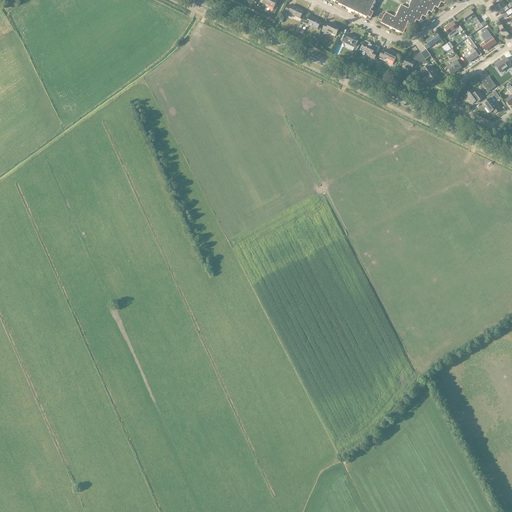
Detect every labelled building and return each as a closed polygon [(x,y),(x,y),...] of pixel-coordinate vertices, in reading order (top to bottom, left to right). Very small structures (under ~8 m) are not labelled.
[(262,4),(262,3),(273,9),(277,1),(275,0),(260,0),(259,2),(262,4)] [(369,19),(369,18),(370,19),(373,13),(371,11),(375,1),(372,0),(411,0),(409,6),(408,9),(401,5),(395,17),(386,13),(385,15),(384,14),(384,15),(380,14),(378,19),(381,20),(380,23),(403,34),(407,26),(406,25),(407,23),(413,26),(416,20),(419,22),(422,16),(425,17),(428,11),(431,13),(434,7),(438,8),(441,2),(444,4),(445,0),(332,0),(335,1),(336,1),(339,2),(338,4),(369,19)] [(292,5),(291,7),(288,5),(284,13),(288,15),(289,14),(299,19),(303,11),(299,9),(292,5)] [(482,27),(475,17),(470,10),(467,12),(468,13),(462,17),(466,23),(472,19),(477,26),(474,29),(476,31),(482,27)] [(302,23),(308,26),(317,30),(321,21),(317,20),(317,19),(309,15),(307,19),(305,18),(302,23)] [(444,28),(448,35),(456,30),(458,33),(463,30),(459,26),(456,28),(452,22),(444,28)] [(321,31),(326,33),(326,32),(335,36),(339,28),(329,23),(328,25),(325,23),(321,31)] [(483,34),(480,36),(485,42),(481,45),(485,51),(493,45),(489,40),(492,38),(485,28),(481,31),(483,34)] [(423,46),(426,49),(426,50),(441,40),(436,33),(425,41),(427,44),(423,46)] [(341,41),(354,48),(353,50),(356,51),(359,45),(356,44),(357,41),(354,39),(355,37),(348,34),(347,37),(344,36),(341,41)] [(472,50),(464,56),(469,63),(478,56),(475,52),(478,50),(468,37),(466,39),(471,45),(469,46),(472,50)] [(361,49),(367,52),(366,56),(374,59),(377,53),(373,51),(376,47),(365,42),(361,49)] [(379,57),(384,59),(385,58),(394,62),(397,55),(391,52),(391,51),(387,49),(385,53),(381,51),(379,57)] [(426,49),(420,53),(425,60),(430,56),(426,50),(426,49)] [(455,54),(452,49),(446,53),(449,58),(455,54)] [(425,60),(420,53),(419,53),(416,55),(417,56),(410,60),(406,58),(402,66),(409,69),(407,72),(410,73),(413,66),(415,67),(417,66),(416,65),(421,62),(421,61),(422,64),(426,61),(425,60)] [(506,58),(495,66),(499,73),(511,65),(506,58)] [(456,61),(446,68),(451,75),(461,68),(456,61)] [(425,67),(420,70),(428,82),(437,76),(430,66),(426,69),(425,67)] [(488,77),(486,79),(493,89),(496,87),(488,77)] [(486,79),(481,83),(488,92),(493,89),(486,79)] [(472,104),(475,102),(476,103),(483,98),(478,91),(474,93),(472,90),(465,95),(472,104)] [(496,103),(494,104),(490,99),(494,96),(492,93),(486,98),(487,100),(482,104),(489,113),(493,111),(495,113),(500,110),(496,103)]
